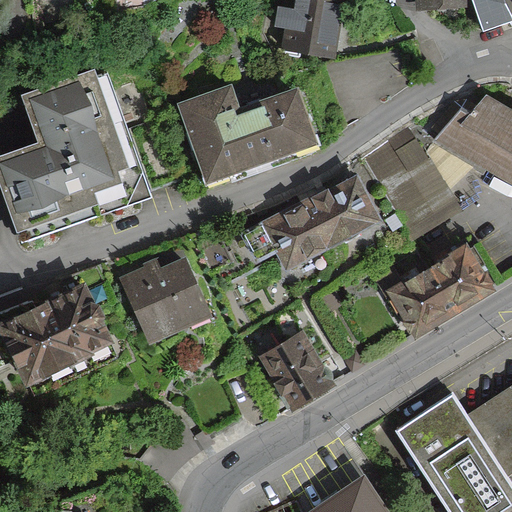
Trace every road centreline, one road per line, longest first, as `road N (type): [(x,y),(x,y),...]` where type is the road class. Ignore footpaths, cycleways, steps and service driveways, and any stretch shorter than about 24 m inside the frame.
road 1 (residential): [(511,64),(451,77),(299,171),(206,213),(0,278)]
road 2 (residential): [(511,302),(239,459),(199,490),(190,511)]
